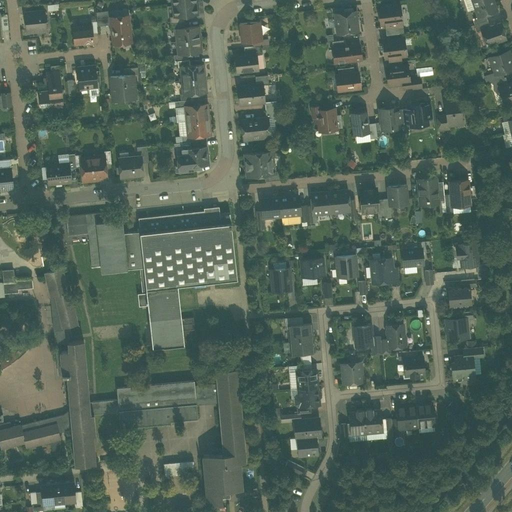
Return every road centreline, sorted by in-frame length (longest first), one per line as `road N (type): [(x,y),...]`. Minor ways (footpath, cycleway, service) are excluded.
road 1 (residential): [(331,394),(323,309),(433,299),(440,385)]
road 2 (residential): [(232,178),(242,186),(472,157)]
road 3 (residential): [(31,200),(232,178)]
road 4 (residential): [(232,178),(215,11)]
road 5 (residential): [(19,59),(31,200)]
road 6 (residential): [(304,511),(334,440),(331,394)]
